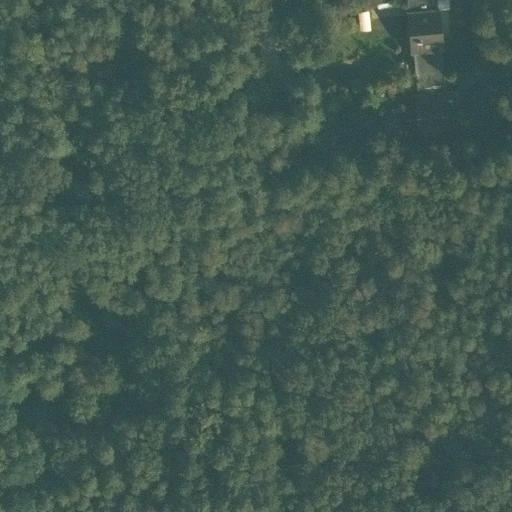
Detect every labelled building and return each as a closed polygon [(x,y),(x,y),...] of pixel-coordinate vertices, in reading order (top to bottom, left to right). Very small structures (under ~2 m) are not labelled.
[(406,0),(407,11),(436,8),(435,0),(406,0)] [(407,11),(411,52),(412,52),(440,49),(439,35),(433,36),(431,11),(437,11),(436,8),(407,11)] [(412,52),(414,72),(442,70),(440,49),(412,52)] [(444,90),(442,70),(414,72),(416,93),(444,90)] [(455,89),(444,90),(446,118),(457,117),(455,89)] [(415,93),(419,134),(448,131),(446,118),(444,90),(416,93),(415,93)]
